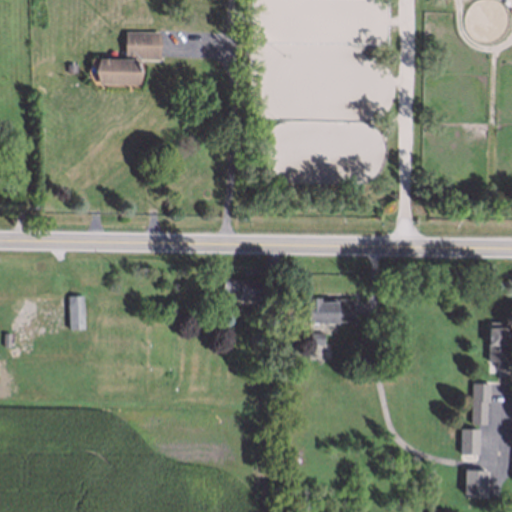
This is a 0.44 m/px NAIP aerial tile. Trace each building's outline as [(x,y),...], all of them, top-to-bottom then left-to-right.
[(96,82),(96,55),(122,55),(122,29),(157,29),(157,57),(135,57),(134,82),(96,82)] [(64,69),(64,61),(73,61),(73,69),(64,69)] [(222,301),(258,301),(259,280),(223,279),(222,301)] [(352,296),(353,320),(313,319),(312,295),(352,296)] [(83,296),(67,296),(68,329),(84,329),(83,296)] [(511,319),(485,319),(486,361),(511,361),(511,319)] [(330,359),(330,344),(324,344),(324,334),(308,334),(308,358),(330,359)] [(511,375),(455,377),(460,488),(511,482),(511,375)]
